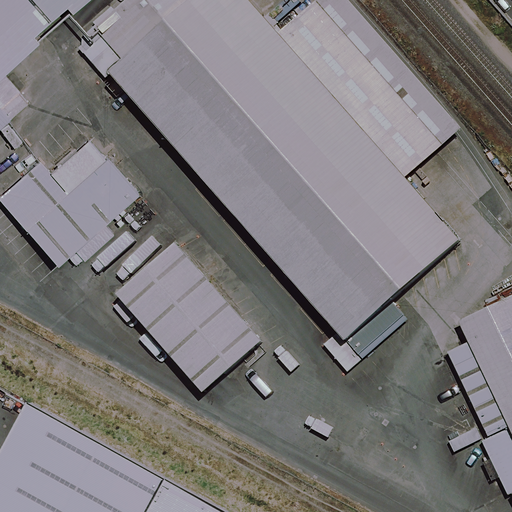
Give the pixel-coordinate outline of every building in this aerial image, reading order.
[(0,0),(0,24),(27,0),(0,0)] [(339,0),(278,0),(274,4),(271,0),(158,0),(108,43),(340,312),(450,218),(391,150),(435,112),(339,0)] [(95,103),(55,137),(46,126),(1,165),(60,233),(144,160),(95,103)] [(192,194),(130,248),(219,349),(281,294),(192,194)] [(511,261),(472,280),(482,302),(461,312),(511,424),(511,261)] [(239,511),(37,408),(0,479),(0,511),(239,511)]
